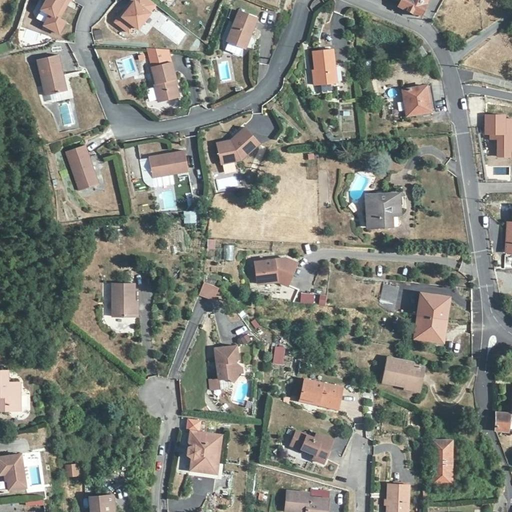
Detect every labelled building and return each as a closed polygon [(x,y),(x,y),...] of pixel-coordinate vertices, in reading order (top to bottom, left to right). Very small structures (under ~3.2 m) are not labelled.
[(73,0),(45,0),(47,1),(42,10),(51,15),(45,26),(60,34),(66,22),(60,19),(70,0),(72,1),(73,0)] [(149,0),(132,0),(116,22),(130,33),(135,26),(139,29),(151,13),(150,13),(156,5),(149,0)] [(401,0),(399,6),(421,16),(427,3),(426,3),(426,0),(401,0)] [(257,18),(238,11),(226,42),(245,49),(257,18)] [(96,42),(104,39),(101,29),(93,32),(96,42)] [(423,54),(418,46),(413,49),(419,56),(423,54)] [(336,65),(334,48),(314,51),(318,86),(339,83),(336,65)] [(64,75),(59,55),(38,60),(46,95),(65,91),(62,76),(64,75)] [(177,79),(172,62),(152,67),(161,102),(180,97),(175,80),(177,79)] [(437,111),(432,86),(431,86),(426,86),(403,90),(408,116),(431,112),(437,111)] [(489,123),(481,123),(479,131),(489,132),(489,123)] [(511,125),(489,123),(489,132),(488,139),(511,141),(511,125)] [(261,145),(246,128),(232,142),(218,145),(223,166),(242,162),(261,145)] [(93,166),(86,145),(67,151),(80,190),(97,184),(91,167),(93,166)] [(129,148),(131,163),(141,161),(138,146),(129,148)] [(189,171),(185,150),(150,157),(154,177),(189,171)] [(160,190),(162,210),(175,209),(174,189),(160,190)] [(400,202),(399,193),(367,196),(368,228),(393,226),(393,225),(392,216),(391,203),(400,202)] [(506,211),(505,199),(495,200),(496,212),(506,211)] [(392,216),(397,215),(401,215),(400,202),(391,203),(392,216)] [(196,221),(195,210),(184,211),(185,222),(196,221)] [(233,261),(234,245),(224,244),(223,261),(233,261)] [(287,285),(297,262),(284,258),(254,261),(257,283),(277,280),(287,285)] [(214,298),(217,290),(218,287),(203,281),(199,293),(214,298)] [(134,302),(134,284),(113,284),(113,317),(138,317),(138,302),(134,302)] [(294,302),(299,290),(284,285),(280,297),(294,302)] [(400,289),(384,285),(378,311),(395,313),(400,289)] [(300,303),(313,305),(314,294),(301,292),(300,303)] [(419,316),(446,320),(449,299),(422,295),(419,316)] [(326,304),(326,296),(314,296),(314,304),(326,304)] [(443,342),(446,320),(419,316),(415,338),(443,342)] [(237,346),(215,349),(219,380),(228,378),(234,382),(242,371),(237,367),(236,362),(238,360),(237,346)] [(283,353),(275,352),(274,361),(282,362),(283,353)] [(408,362),(387,357),(382,383),(405,387),(406,384),(422,387),(425,367),(408,364),(408,362)] [(7,383),(7,371),(0,371),(0,410),(20,411),(20,383),(7,383)] [(342,387),(305,379),(302,398),(319,401),(318,405),(339,409),(342,387)] [(422,387),(406,384),(405,387),(405,389),(421,392),(422,387)] [(510,414),(496,413),(496,417),(494,417),(494,423),(496,424),(496,430),(509,431),(510,414)] [(192,458),(191,470),(216,473),(221,435),(191,431),(189,443),(191,447),(189,447),(188,454),(192,458)] [(315,438),(296,431),(291,445),(315,455),(314,459),(324,463),(333,439),(317,433),(315,438)] [(452,440),(433,440),(433,484),(451,484),(452,440)] [(27,488),(21,454),(0,456),(0,475),(8,474),(9,479),(7,481),(9,491),(27,488)] [(78,474),(77,464),(66,465),(67,475),(78,474)] [(408,511),(409,485),(388,485),(386,511),(408,511)] [(309,493),(288,491),(286,511),(294,511),(328,511),(329,499),(309,497),(309,493)] [(114,511),(113,495),(90,497),(91,511),(114,511)]
